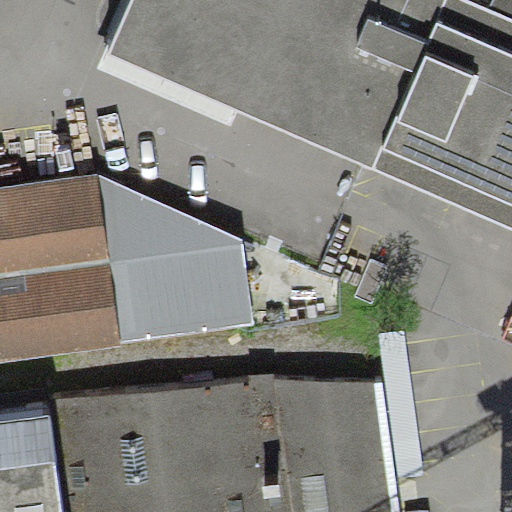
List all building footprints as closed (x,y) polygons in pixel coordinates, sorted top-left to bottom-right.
[(120,0),(108,29),(372,143),(434,0),(120,0)] [(511,0),(434,0),(372,143),(511,204),(511,0)] [(0,348),(248,314),(249,323),(338,311),(333,274),(95,171),(0,184),(0,348)] [(393,511),(375,376),(268,372),(49,391),(50,396),(65,511),(393,511)] [(0,511),(65,511),(50,396),(0,402),(0,511)]
